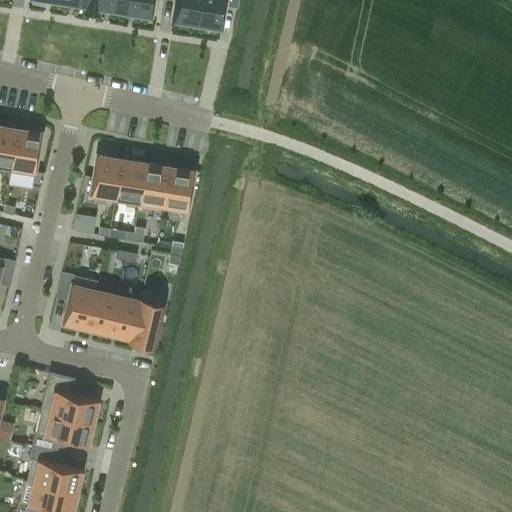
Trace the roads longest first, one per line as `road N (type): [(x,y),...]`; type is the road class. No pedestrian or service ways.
road 1 (residential): [(17,349),(139,377),(106,511)]
road 2 (residential): [(78,94),(17,349)]
road 3 (residential): [(78,94),(211,121)]
